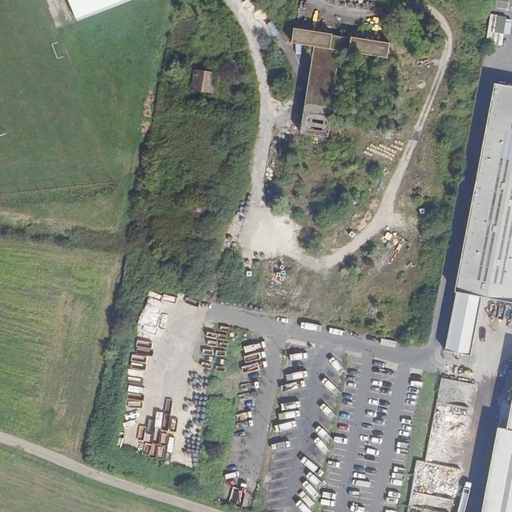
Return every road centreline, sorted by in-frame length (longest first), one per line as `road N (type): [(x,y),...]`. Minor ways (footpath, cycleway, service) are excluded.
road 1 (track): [(318,0),(359,13),(415,5),(432,9),(449,29),(382,204),(348,248),(325,257),(280,246),(267,226),(259,201),(265,97),(254,46),(231,4)]
road 2 (track): [(215,511),(0,441)]
